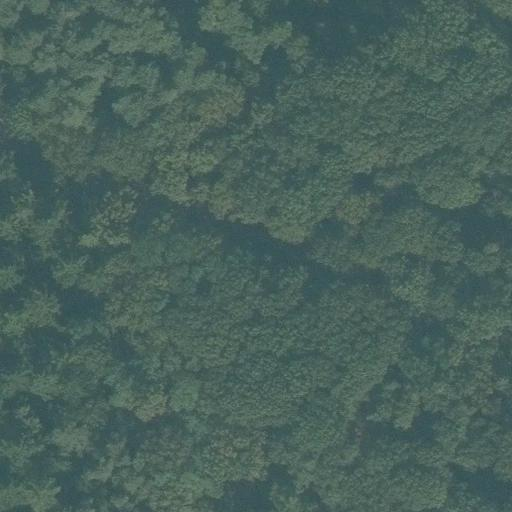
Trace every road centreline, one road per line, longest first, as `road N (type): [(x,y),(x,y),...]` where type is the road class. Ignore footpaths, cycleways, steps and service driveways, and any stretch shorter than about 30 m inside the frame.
road 1 (tertiary): [(511,356),(0,136)]
road 2 (track): [(503,0),(254,104),(159,159),(135,194)]
road 3 (track): [(0,249),(135,194)]
